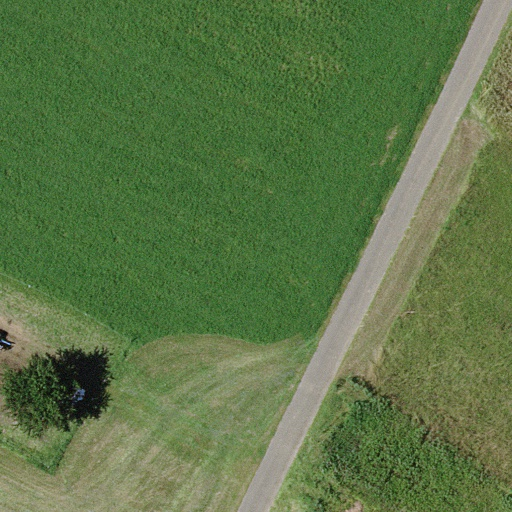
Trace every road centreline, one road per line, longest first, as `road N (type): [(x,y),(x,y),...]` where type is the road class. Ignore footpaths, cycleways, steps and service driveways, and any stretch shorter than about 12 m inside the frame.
road 1 (track): [(510,0),(267,511)]
road 2 (track): [(282,480),(0,336)]
